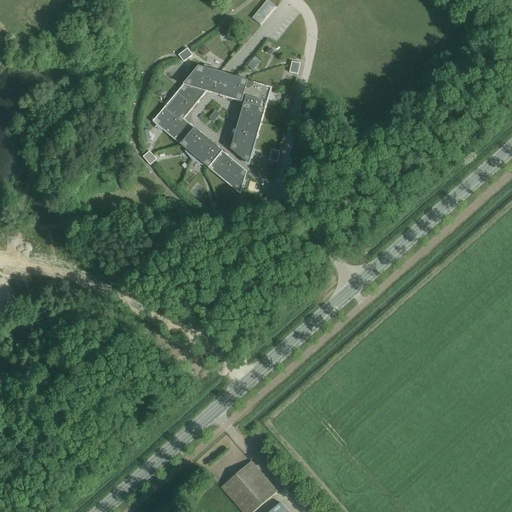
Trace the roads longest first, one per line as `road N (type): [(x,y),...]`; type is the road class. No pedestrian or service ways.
road 1 (tertiary): [(100,511),(511,149)]
road 2 (track): [(249,0),(152,62),(133,110),(140,156),(170,194),(216,227)]
